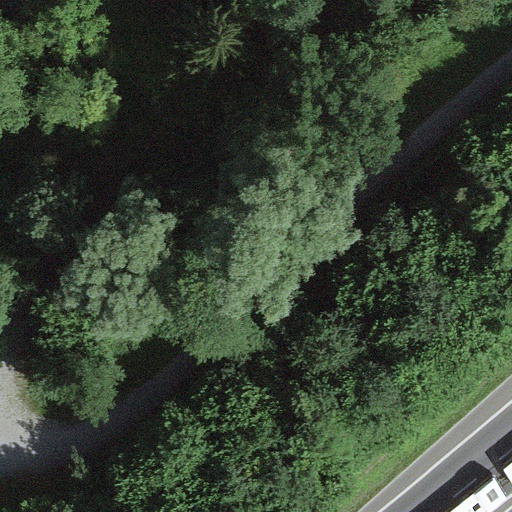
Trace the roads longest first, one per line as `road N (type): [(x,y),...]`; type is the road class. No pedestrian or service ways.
road 1 (track): [(511,69),(383,174),(168,385),(91,439),(7,421)]
road 2 (track): [(0,371),(111,196),(327,0)]
